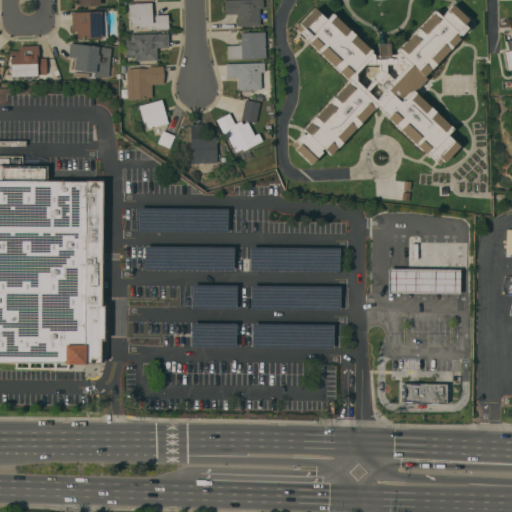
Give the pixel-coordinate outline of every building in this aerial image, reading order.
[(262,0),(263,8),(259,8),(260,26),(237,26),(237,14),(225,14),(224,0),(262,0)] [(152,22),(155,22),(154,15),(168,14),(168,29),(155,29),(154,27),(131,28),(131,20),(128,20),(128,4),(151,3),(152,22)] [(372,51),(371,52),(374,55),(373,55),(378,55),(378,43),(390,43),(390,55),(395,55),(398,52),(397,50),(435,11),(437,12),(440,8),(445,12),(452,5),(471,24),(460,35),(459,34),(457,37),(460,39),(424,76),(427,79),(413,93),(455,134),(451,138),(459,147),(444,162),(443,161),(439,165),(429,154),(430,153),(427,151),(424,154),(387,118),(388,116),(377,106),(330,155),(322,148),(320,151),(322,152),(311,164),(295,149),(296,148),(292,145),(302,134),(304,136),(306,133),(303,129),(350,80),(348,78),(346,79),(309,42),(311,40),(308,38),(307,39),(300,32),(304,29),(299,24),(314,8),(326,19),(332,13),(372,51)] [(71,12),(101,11),(101,22),(106,21),(107,37),(102,37),(102,38),(77,39),(77,31),(72,31),(71,12)] [(227,59),(226,45),(238,45),(238,41),(241,41),(240,33),(264,32),(265,37),(272,37),(272,50),(265,50),(265,58),(227,59)] [(511,32),(510,33),(511,44),(511,49),(503,51),(506,69),(511,67),(511,32)] [(168,33),(168,47),(156,48),(157,60),(134,61),(134,57),(126,57),(125,40),(130,40),(130,34),(168,33)] [(111,48),(109,64),(108,78),(93,78),(94,73),(73,70),(75,57),(68,56),(69,43),(111,48)] [(38,46),(38,58),(45,58),(46,74),(37,74),(37,76),(36,76),(36,80),(12,81),(12,76),(10,76),(9,51),(19,51),(19,46),(38,46)] [(264,63),(264,72),(260,72),(261,89),(238,90),(238,78),(226,78),(226,63),(264,63)] [(147,68),(147,67),(162,66),(163,84),(151,84),(151,97),(138,99),(127,99),(126,89),(126,84),(126,69),(147,68)] [(255,123),(240,120),(245,99),(259,103),(255,123)] [(161,100),(167,123),(147,129),(145,122),(143,122),(138,106),(161,100)] [(234,124),(240,121),(242,124),(247,122),(254,135),(258,133),(262,141),(243,151),(241,148),(235,152),(227,136),(225,137),(216,120),(220,118),(220,116),(224,114),(226,115),(229,113),(234,124)] [(190,124),(202,124),(202,137),(216,137),(216,163),(190,163),(190,124)] [(168,148),(157,143),(162,131),(174,136),(168,148)] [(85,263),(89,263),(94,265),(98,271),(100,276),(100,281),(99,285),(97,289),(94,292),(90,294),(84,295),(84,344),(85,344),(85,364),(64,364),(64,363),(0,362),(0,167),(45,167),(45,181),(85,181),(85,263)] [(387,269),(387,293),(459,292),(459,272),(419,272),(419,269),(387,269)] [(332,323),(305,324),(305,337),(310,337),(311,347),(333,347),(332,323)] [(446,384),(446,404),(423,404),(423,405),(419,405),(419,403),(403,403),(403,402),(403,384),(446,384)]
